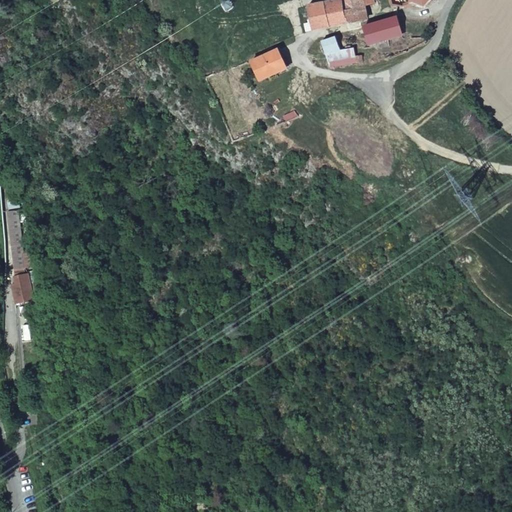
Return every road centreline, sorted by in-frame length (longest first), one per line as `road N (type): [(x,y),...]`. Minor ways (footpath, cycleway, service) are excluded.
road 1 (track): [(511,168),(430,147),(369,90)]
road 2 (unclassified): [(451,0),(429,50),(369,90)]
